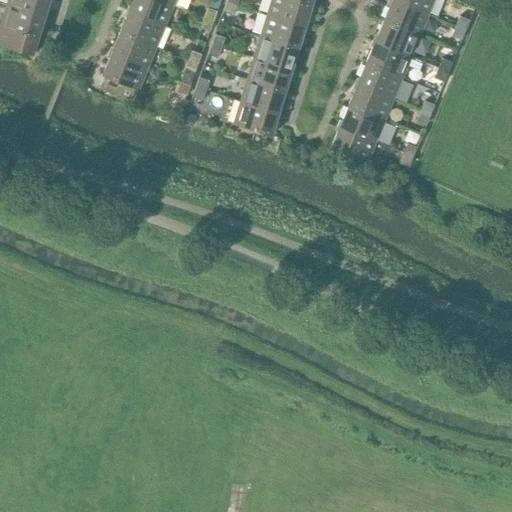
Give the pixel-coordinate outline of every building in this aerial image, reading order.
[(44,16),(48,0),(7,0),(6,4),(44,16)] [(161,0),(132,0),(128,11),(164,26),(173,5),(161,0)] [(161,0),(173,5),(181,8),(184,0),(161,0)] [(311,3),(299,0),(270,0),(267,14),(304,25),(311,3)] [(393,0),(390,0),(383,20),(419,35),(428,14),(393,0)] [(433,0),(393,0),(428,14),(433,0)] [(222,11),(233,15),(237,4),(226,1),(222,11)] [(44,16),(6,4),(0,24),(0,44),(32,54),(44,16)] [(217,11),(207,7),(204,17),(213,21),(217,11)] [(128,11),(119,32),(155,47),(164,26),(128,11)] [(267,14),(260,35),(297,47),(304,25),(267,14)] [(455,25),(465,29),(469,20),(459,16),(455,25)] [(200,28),(210,31),(213,21),(204,17),(200,28)] [(410,56),(419,35),(383,20),(374,41),(410,56)] [(465,29),(455,25),(451,35),(461,39),(465,29)] [(147,68),(155,47),(119,32),(110,53),(147,68)] [(224,38),(214,34),(211,44),(221,47),(224,38)] [(291,69),(297,47),(260,35),(253,57),(291,69)] [(374,41),(365,62),(401,77),(410,56),(374,41)] [(207,55),(218,58),(221,47),(211,44),(207,55)] [(201,54),(191,50),(188,60),(198,64),(201,54)] [(147,68),(110,53),(101,75),(103,76),(98,88),(116,95),(122,83),(137,90),(147,68)] [(284,91),(291,69),(253,57),(246,79),(284,91)] [(438,68),(448,72),(452,62),(442,58),(438,68)] [(184,71),(194,74),(198,64),(188,60),(184,71)] [(365,62),(356,84),(392,99),(401,77),(365,62)] [(448,72),(438,68),(434,77),(443,81),(448,72)] [(209,81),(199,77),(195,87),(206,90),(209,81)] [(277,112),(284,91),(246,79),(240,101),(277,112)] [(186,96),(190,85),(180,82),(176,93),(186,96)] [(356,84),(348,105),(384,120),(392,99),(356,84)] [(192,98),(202,101),(206,90),(195,87),(192,98)] [(277,112),(240,101),(233,124),(270,135),(277,112)] [(420,110),(430,114),(434,105),(424,101),(420,110)] [(375,141),(384,120),(348,105),(339,126),(375,141)] [(430,114),(420,110),(416,120),(426,124),(430,114)] [(375,141),(339,126),(330,148),(366,163),(375,141)] [(403,152),(412,156),(416,147),(407,143),(403,152)] [(412,156),(403,152),(399,162),(408,166),(412,156)]
